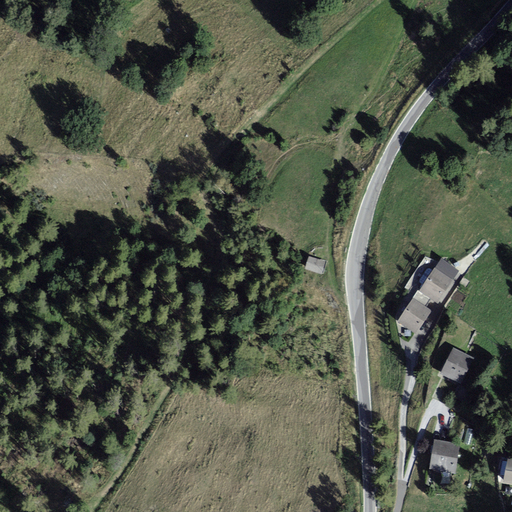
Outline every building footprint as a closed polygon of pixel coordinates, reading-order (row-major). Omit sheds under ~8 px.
[(326,260),(308,256),(305,271),(322,275),(326,260)] [(452,284),(433,270),(396,325),(417,336),(431,314),(422,308),(428,300),(437,306),(452,284)] [(439,377),(459,387),(475,359),(453,349),(439,377)] [(459,447),(435,442),(427,470),(454,475),(459,447)] [(511,462),(506,461),(502,485),(511,486),(511,462)]
